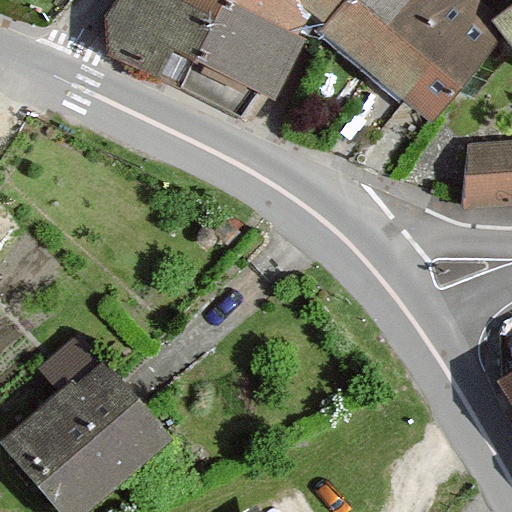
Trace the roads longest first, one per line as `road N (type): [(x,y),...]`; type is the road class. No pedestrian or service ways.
road 1 (secondary): [(59,79),(268,182),(310,212),(393,297)]
road 2 (secondary): [(393,297),(511,477)]
road 3 (residential): [(393,297),(511,262)]
